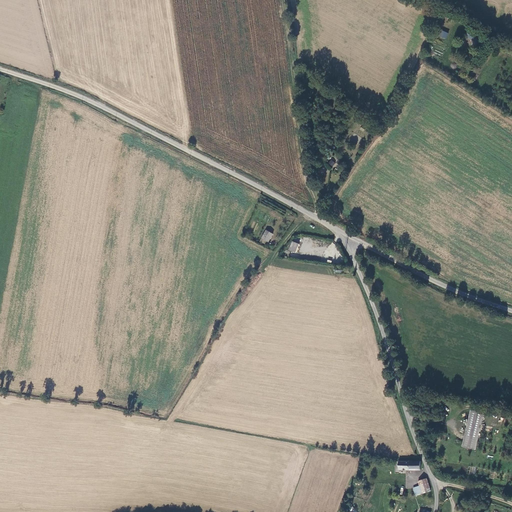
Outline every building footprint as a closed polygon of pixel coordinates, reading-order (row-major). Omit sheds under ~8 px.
[(439,37),(446,39),(448,33),(441,30),(439,37)] [(268,242),(273,234),(267,230),(262,238),(268,242)] [(290,249),(295,252),(299,244),(295,243),(295,244),(292,243),(290,249)] [(472,410),(466,431),(462,446),(475,449),(484,413),(472,410)] [(399,469),(421,469),(421,460),(409,460),(409,461),(399,461),(399,469)] [(422,493),(431,490),(427,478),(418,481),(420,486),(422,493)] [(416,495),(422,493),(420,486),(413,488),(416,495)]
